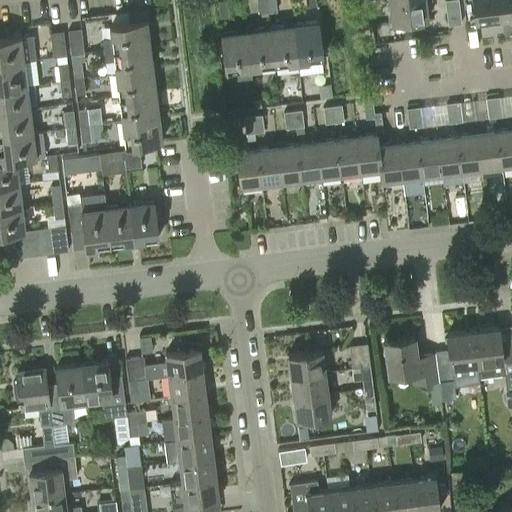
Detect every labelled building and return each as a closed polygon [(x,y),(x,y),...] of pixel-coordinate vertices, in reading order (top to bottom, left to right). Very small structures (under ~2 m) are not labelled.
[(226,0),(220,0),(217,0),(219,17),(228,16),(226,0)] [(257,0),(259,12),(268,11),(266,0),(257,0)] [(266,0),(268,11),(276,10),(275,0),(266,0)] [(428,18),(425,0),(407,0),(389,2),(392,23),(428,18)] [(461,23),(458,0),(444,0),(448,25),(461,23)] [(473,0),(476,21),(500,18),(497,0),(473,0)] [(511,0),(497,0),(500,18),(511,16),(511,0)] [(102,38),(103,50),(150,44),(146,19),(109,24),(111,37),(102,38)] [(318,20),(293,23),(298,60),(322,57),(318,20)] [(293,23),(269,26),(274,63),(298,60),(293,23)] [(246,29),(250,66),(274,63),(269,26),(246,29)] [(67,29),(71,54),(83,52),(80,28),(67,29)] [(246,29),(221,32),(226,70),(236,68),(237,78),(251,76),(250,67),(250,66),(246,29)] [(53,56),(54,56),(66,54),(63,30),(50,32),(53,56)] [(0,37),(0,62),(23,59),(23,60),(33,59),(31,34),(20,35),(0,37)] [(114,60),(115,72),(153,67),(150,44),(103,50),(104,61),(114,60)] [(71,54),(74,78),(83,76),(81,61),(84,60),(83,52),(71,54)] [(23,59),(0,62),(0,86),(26,83),(23,60),(23,59)] [(57,64),(60,79),(69,78),(67,62),(57,64)] [(115,72),(118,96),(156,91),(153,67),(115,72)] [(74,78),(76,94),(85,93),(83,76),(74,78)] [(62,96),(71,94),(69,78),(60,79),(62,96)] [(26,83),(0,86),(0,110),(30,107),(26,83)] [(320,97),(332,96),(332,95),(331,84),(318,85),(320,97)] [(118,96),(121,120),(159,115),(156,91),(118,96)] [(499,96),(492,97),(495,116),(502,115),(499,96)] [(492,97),(486,98),(488,117),(495,116),(492,97)] [(365,118),(374,116),(374,112),(372,100),(363,101),(365,118)] [(453,102),(455,121),(462,120),(459,101),(453,102)] [(446,103),(448,122),(455,121),(453,102),(446,103)] [(341,104),(332,105),(334,121),(343,120),(341,104)] [(332,105),(323,106),(325,123),(334,121),(332,105)] [(413,107),(415,126),(422,125),(419,106),(413,107)] [(30,107),(0,110),(0,134),(33,131),(30,107)] [(413,107),(406,108),(409,127),(415,126),(413,107)] [(87,108),(78,109),(80,125),(89,124),(87,108)] [(64,111),(66,127),(75,126),(73,110),(64,111)] [(293,111),(295,127),(304,126),(302,110),(293,111)] [(286,128),(295,127),(293,111),(284,112),(286,128)] [(380,111),(374,112),(374,116),(376,131),(377,131),(383,130),(380,111)] [(262,114),(253,115),(255,132),(264,130),(262,114)] [(121,120),(125,144),(162,139),(159,115),(121,120)] [(253,115),(244,116),(246,133),(255,132),(253,115)] [(238,120),(224,122),(226,142),(240,140),(238,120)] [(80,125),(82,141),(91,140),(89,124),(80,125)] [(68,143),(77,142),(75,126),(66,127),(68,143)] [(511,126),(496,128),(501,164),(511,162),(511,126)] [(496,128),(477,131),(481,167),(501,164),(496,128)] [(33,131),(0,134),(0,159),(16,157),(16,158),(45,154),(42,129),(33,131)] [(356,134),(361,170),(380,167),(377,143),(378,143),(377,131),(376,131),(356,134)] [(477,131),(457,133),(461,169),(481,167),(477,131)] [(437,136),(442,172),(461,169),(457,133),(437,136)] [(356,134),(336,136),(341,172),(361,170),(356,134)] [(336,136),(316,139),(321,175),(341,172),(336,136)] [(437,136),(417,138),(422,174),(442,172),(437,136)] [(397,141),(402,177),(422,174),(417,138),(397,141)] [(297,141),(301,177),(321,175),(316,139),(297,141)] [(277,144),(281,180),(301,177),(297,141),(277,144)] [(397,141),(378,143),(377,143),(380,167),(381,179),(402,177),(397,141)] [(257,146),(261,182),(281,180),(277,144),(257,146)] [(236,149),(241,185),(261,182),(257,146),(236,149)] [(139,148),(122,150),(124,159),(125,159),(126,168),(141,166),(139,148)] [(107,161),(124,159),(122,150),(106,152),(107,161)] [(48,171),(58,170),(56,154),(46,155),(48,171)] [(0,183),(19,181),(16,158),(16,157),(0,159),(0,183)] [(0,183),(0,208),(22,205),(19,181),(0,183)] [(60,184),(50,185),(52,201),(62,200),(60,184)] [(80,202),(68,203),(71,229),(83,227),(86,246),(110,243),(105,205),(104,192),(80,195),(80,202)] [(154,199),(129,202),(134,240),(158,237),(154,199)] [(62,200),(52,201),(54,218),(64,216),(62,200)] [(129,202),(105,205),(110,243),(134,240),(129,202)] [(0,208),(0,232),(3,233),(15,231),(25,230),(22,205),(0,208)] [(65,225),(52,226),(55,251),(68,250),(65,225)] [(52,226),(40,228),(43,253),(55,251),(52,226)] [(40,228),(27,229),(31,255),(43,253),(40,228)] [(25,230),(15,231),(18,256),(31,255),(27,229),(25,230)] [(3,233),(6,258),(18,256),(15,231),(3,233)] [(473,331),(477,364),(479,378),(503,375),(505,391),(511,390),(511,340),(500,342),(498,327),(473,331)] [(449,351),(434,353),(438,380),(453,378),(451,367),(477,364),(473,331),(447,334),(449,351)] [(438,380),(434,353),(418,355),(415,337),(384,341),(388,374),(413,371),(415,383),(438,380)] [(352,368),(360,367),(370,365),(367,343),(349,345),(352,368)] [(202,370),(199,349),(165,353),(166,363),(151,365),(151,366),(144,367),(146,378),(168,375),(193,371),(202,370)] [(288,354),(291,376),(325,371),(322,349),(288,354)] [(137,380),(146,378),(144,367),(143,356),(125,359),(128,381),(137,380)] [(82,375),(86,400),(101,398),(104,417),(126,414),(126,412),(122,384),(110,385),(107,359),(81,363),(82,375)] [(60,392),(47,393),(49,404),(52,424),(73,421),(71,402),(86,400),(82,375),(81,363),(56,366),(60,392)] [(370,365),(360,367),(361,379),(371,377),(370,365)] [(44,368),(17,372),(18,381),(21,408),(49,404),(47,393),(44,368)] [(193,371),(168,375),(171,396),(205,392),(202,370),(193,371)] [(325,371),(291,376),(294,397),(328,393),(325,371)] [(128,381),(129,393),(139,391),(137,380),(128,381)] [(375,409),(372,387),(363,388),(365,410),(375,409)] [(205,392),(171,396),(174,418),(208,413),(205,392)] [(328,393),(294,397),(297,419),(331,415),(328,393)] [(145,410),(126,412),(126,414),(128,424),(137,423),(146,421),(145,410)] [(208,413),(174,418),(176,439),(210,434),(208,413)] [(128,424),(129,436),(139,435),(137,423),(128,424)] [(52,424),(42,425),(46,458),(73,454),(72,442),(54,444),(52,424)] [(309,438),(307,425),(298,427),(300,439),(309,438)] [(407,433),(408,442),(421,440),(420,431),(407,433)] [(397,444),(408,442),(407,433),(395,435),(397,444)] [(210,434),(176,439),(165,440),(168,462),(179,461),(194,459),(213,456),(210,434)] [(7,437),(1,438),(2,449),(12,448),(12,442),(7,437)] [(364,438),(365,448),(378,446),(377,437),(364,438)] [(354,449),(365,448),(364,438),(352,440),(354,449)] [(321,444),(322,453),(335,452),(334,442),(321,444)] [(311,455),(322,453),(321,444),(309,446),(311,455)] [(441,446),(428,448),(430,461),(443,459),(441,446)] [(304,448),(279,451),(281,463),(305,459),(304,448)] [(73,454),(46,458),(47,469),(29,471),(32,496),(33,496),(64,493),(62,478),(76,476),(73,454)] [(125,454),(116,455),(117,469),(127,468),(125,454)] [(194,459),(179,461),(182,482),(216,478),(213,456),(194,459)] [(127,468),(117,469),(120,490),(129,489),(127,468)] [(413,479),(417,511),(440,509),(436,476),(413,479)] [(216,478),(182,482),(169,484),(173,511),(210,511),(209,501),(219,500),(216,478)] [(417,511),(413,479),(391,481),(395,511),(417,511)] [(308,511),(329,511),(327,490),(318,491),(317,480),(288,483),(292,511),(308,509),(308,511)] [(395,511),(391,481),(370,484),(373,511),(395,511)] [(373,511),(370,484),(349,487),(351,511),(373,511)] [(351,511),(349,487),(327,490),(329,511),(351,511)] [(129,489),(120,490),(123,511),(132,510),(129,489)] [(33,511),(80,511),(80,506),(65,508),(64,493),(33,496),(32,496),(33,511)]
